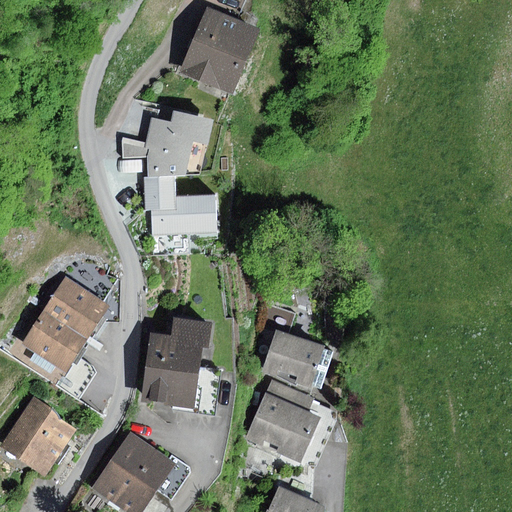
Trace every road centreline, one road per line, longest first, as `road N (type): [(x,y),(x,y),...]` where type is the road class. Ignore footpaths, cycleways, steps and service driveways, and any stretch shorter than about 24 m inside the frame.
road 1 (residential): [(54,511),(116,418),(131,345),(132,271),(95,159)]
road 2 (track): [(95,159),(85,116),(92,82),(135,0)]
